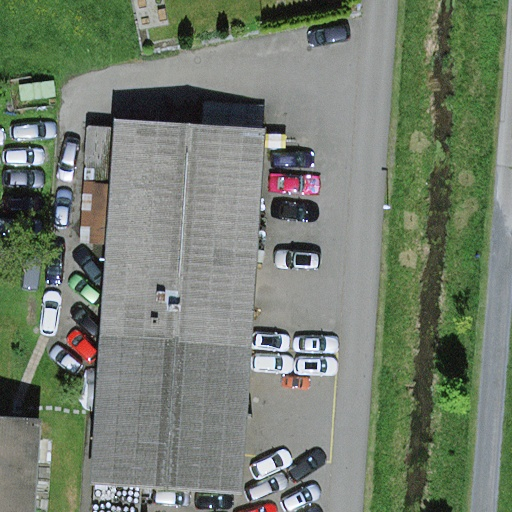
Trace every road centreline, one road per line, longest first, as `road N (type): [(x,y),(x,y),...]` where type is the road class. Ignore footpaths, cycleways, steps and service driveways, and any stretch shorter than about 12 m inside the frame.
road 1 (residential): [(387,0),(350,511)]
road 2 (residential): [(511,107),(483,511)]
